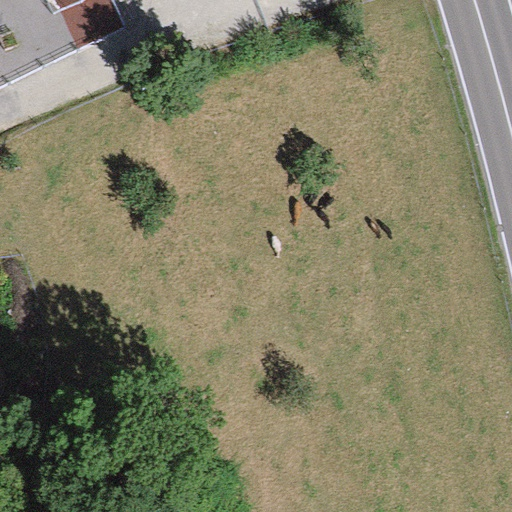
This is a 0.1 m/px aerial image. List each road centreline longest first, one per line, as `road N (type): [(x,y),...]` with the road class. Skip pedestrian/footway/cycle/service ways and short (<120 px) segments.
road 1 (track): [(227,0),(59,61),(0,110)]
road 2 (secondary): [(511,127),(475,0)]
